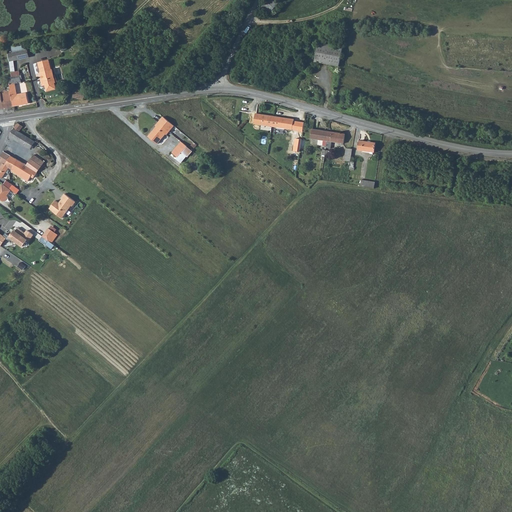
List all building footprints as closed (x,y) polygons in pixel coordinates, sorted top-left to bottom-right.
[(267,0),(263,6),(270,12),(280,1),(278,0),(267,0)] [(338,65),(342,47),(317,42),(314,61),(338,65)] [(13,61),(25,59),(23,51),(8,54),(10,62),(13,61)] [(57,83),(56,78),(54,78),(54,76),(52,70),(51,70),(49,60),(38,63),(42,79),(43,81),(41,81),(43,86),(46,85),(47,89),(50,90),(52,90),(54,87),(54,83),(57,83)] [(11,91),(14,107),(28,104),(26,93),(17,95),(15,84),(21,83),(19,71),(15,72),(11,73),(12,78),(8,78),(11,91)] [(84,100),(86,91),(75,89),(73,97),(84,100)] [(0,93),(3,109),(14,107),(11,91),(0,93)] [(272,127),(273,116),(256,114),(254,124),(272,127)] [(293,119),(273,116),(272,127),(292,130),(293,119)] [(169,132),(174,126),(163,117),(158,123),(169,132)] [(169,132),(158,123),(155,126),(156,127),(148,137),(157,144),(166,134),(166,135),(169,132)] [(22,127),(17,124),(9,137),(25,147),(30,139),(19,132),(22,127)] [(327,141),(329,132),(312,129),(311,139),(319,140),(327,141)] [(345,134),(329,132),(327,141),(326,146),(326,148),(330,149),(331,142),(344,144),(345,134)] [(36,143),(30,139),(25,147),(31,150),(36,143)] [(374,152),(376,143),(359,141),(358,150),(374,152)] [(186,147),(181,142),(171,153),(177,157),(181,153),(186,147)] [(187,157),(192,152),(186,147),(181,153),(187,157)] [(344,161),(350,162),(352,149),(346,148),(344,161)] [(11,156),(4,152),(0,158),(0,166),(1,167),(0,168),(0,177),(2,179),(9,167),(5,165),(11,156)] [(19,161),(11,156),(5,165),(9,167),(14,170),(19,161)] [(33,178),(44,163),(34,156),(27,166),(19,161),(14,170),(12,172),(28,182),(31,177),(33,178)] [(374,189),(375,182),(362,180),(361,187),(374,189)] [(7,182),(4,186),(9,190),(16,195),(19,191),(7,182)] [(4,186),(1,184),(0,186),(0,199),(1,201),(4,200),(6,197),(5,196),(9,190),(4,186)] [(55,202),(49,210),(62,219),(71,207),(72,207),(75,203),(64,195),(61,199),(62,200),(61,202),(62,202),(60,205),(59,204),(55,202)] [(0,234),(0,245),(1,246),(6,239),(12,243),(14,241),(22,247),(27,241),(28,242),(33,236),(27,231),(25,234),(17,229),(16,231),(15,230),(10,237),(5,234),(3,237),(0,234)] [(47,241),(48,241),(54,233),(48,229),(42,237),(47,241)] [(54,233),(48,241),(51,244),(58,235),(54,233)] [(47,241),(44,245),(52,250),(55,246),(51,244),(48,241),(47,241)]
